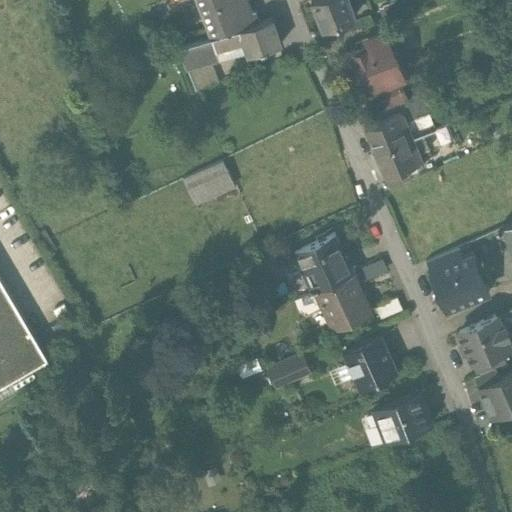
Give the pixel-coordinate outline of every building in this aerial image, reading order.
[(194,0),(210,40),(259,24),(254,12),(252,12),(247,0),(194,0)] [(316,0),(310,2),(322,32),(355,18),(347,0),(316,0)] [(357,23),(361,32),(387,22),(386,19),(400,14),(397,5),(383,10),(384,13),(357,23)] [(259,24),(210,40),(178,50),(184,67),(209,59),(244,49),(247,58),(280,46),(272,20),(259,24)] [(369,49),(343,59),(359,97),(375,90),(397,81),(385,54),(389,53),(383,37),(367,43),(369,49)] [(219,84),(209,59),(184,67),(195,93),(219,84)] [(405,101),(397,81),(375,90),(383,110),(396,104),(405,101)] [(421,94),(405,101),(396,104),(401,116),(402,115),(406,125),(429,115),(421,94)] [(365,130),(375,155),(412,139),(436,130),(429,115),(406,125),(402,115),(401,116),(365,130)] [(423,165),(412,139),(375,155),(385,180),(407,171),(423,165)] [(182,178),(194,204),(234,185),(222,160),(182,178)] [(411,180),(407,171),(385,180),(389,189),(411,180)] [(511,224),(501,229),(511,254),(511,224)] [(57,249),(45,229),(35,234),(47,255),(57,249)] [(311,292),(314,291),(352,274),(344,257),(343,257),(333,234),(293,252),(311,292)] [(458,248),(425,262),(430,273),(428,274),(445,313),(489,293),(472,255),(463,259),(458,248)] [(353,273),(352,274),(314,291),(331,330),(370,312),(353,273)] [(0,383),(47,356),(0,274),(0,383)] [(402,310),(396,298),(375,308),(381,320),(402,310)] [(496,317),(458,333),(463,344),(460,345),(464,356),(467,355),(471,365),(473,364),(499,353),(510,349),(505,338),(508,337),(504,327),(501,328),(496,317)] [(397,373),(380,335),(341,352),(359,390),(397,373)] [(311,371),(301,350),(265,367),(275,388),(311,371)] [(473,364),(478,375),(494,368),(504,364),(499,353),(473,364)] [(261,369),(256,358),(237,366),(242,377),(261,369)] [(499,380),(494,368),(478,375),(473,378),(478,389),(499,380)] [(511,408),(511,374),(499,380),(478,389),(491,418),(511,408)] [(418,393),(373,410),(385,442),(430,425),(418,393)] [(221,480),(215,466),(202,471),(208,485),(221,480)]
